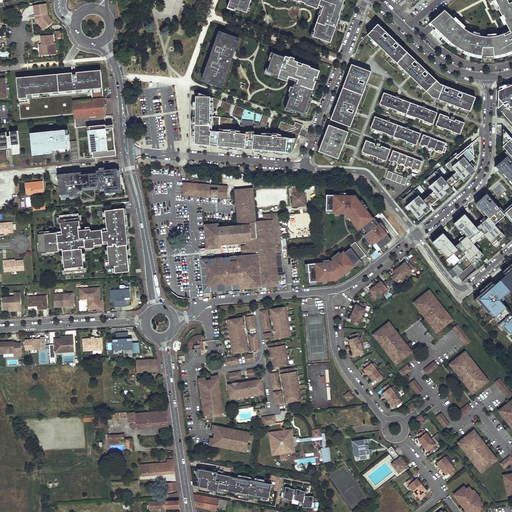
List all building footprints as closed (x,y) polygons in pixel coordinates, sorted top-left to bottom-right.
[(230,0),(228,6),(247,13),(251,0),(230,0)] [(293,0),(298,2),(299,1),(305,3),(305,4),(318,8),(319,5),(323,7),(320,15),(319,15),(314,30),(315,30),(313,36),(330,42),(340,15),(339,15),(341,10),(339,9),(341,5),(342,6),(344,0),(293,0)] [(511,50),(511,0),(494,0),(510,30),(501,34),(482,37),(472,34),(462,27),(445,10),(429,25),(447,45),(469,56),(492,57),(511,50)] [(47,15),(46,4),(33,6),(35,16),(37,15),(37,19),(45,28),(53,22),(47,15)] [(37,19),(37,15),(35,16),(36,20),(44,30),(45,28),(37,19)] [(378,24),(367,35),(380,47),(389,38),(387,36),(384,39),(380,35),(385,30),(378,24)] [(401,46),(385,30),(380,35),(384,39),(387,36),(389,38),(380,47),(386,53),(388,51),(384,47),(390,40),(395,44),(392,46),(396,50),(401,46)] [(239,38),(220,31),(217,39),(220,40),(218,45),(215,44),(213,51),(215,52),(214,55),(212,54),(209,64),(211,65),(210,68),(207,67),(205,75),(207,76),(205,82),(219,87),(221,81),(223,82),(226,74),(223,73),(224,71),(227,71),(231,60),(234,51),(232,50),(234,45),(236,45),(239,38)] [(53,35),(41,36),(42,44),(39,45),(40,47),(41,47),(42,48),(42,50),(40,50),(40,55),(51,54),(50,49),(52,49),(51,44),(54,44),(54,43),(53,35)] [(390,40),(384,47),(388,51),(386,53),(410,75),(418,67),(416,65),(414,67),(410,63),(414,58),(401,46),(396,50),(392,46),(395,44),(390,40)] [(298,62),(274,53),(267,71),(284,77),(288,79),(288,78),(289,76),(296,79),(295,81),(286,107),(304,114),(316,81),(314,80),(315,77),(317,77),(320,70),(310,67),(310,66),(303,63),(302,66),(297,64),(298,62)] [(430,74),(414,58),(410,63),(414,67),(416,65),(418,67),(410,75),(416,81),(417,79),(413,75),(420,68),(422,70),(420,73),(426,78),(430,74)] [(356,65),(352,64),(343,88),(349,90),(342,110),(344,111),(339,123),(348,126),(353,113),(350,112),(351,110),(354,110),(364,84),(361,83),(362,81),(364,82),(369,70),(364,69),(363,72),(354,69),(356,65)] [(420,68),(413,75),(417,79),(416,81),(432,97),(447,102),(451,91),(448,90),(447,93),(441,91),(444,85),(440,84),(430,74),(426,78),(420,73),(422,70),(420,68)] [(17,78),(18,98),(27,97),(27,99),(32,98),(32,94),(91,89),(92,99),(103,98),(101,70),(17,78)] [(350,127),(371,71),(369,70),(364,82),(362,81),(361,83),(364,84),(354,110),(351,110),(350,112),(353,113),(348,126),(350,127)] [(511,84),(498,90),(497,108),(502,104),(507,108),(511,106),(511,84)] [(465,93),(444,85),(441,91),(447,93),(448,90),(451,91),(447,102),(454,105),(454,103),(449,101),(453,92),(458,94),(457,97),(463,99),(465,93)] [(349,90),(343,88),(331,119),(339,123),(344,111),(342,110),(349,90)] [(384,92),(380,104),(433,124),(437,112),(425,108),(423,114),(420,113),(422,107),(414,104),(412,108),(405,106),(407,101),(399,98),(397,104),(394,102),(396,97),(384,92)] [(453,92),(449,101),(454,103),(454,105),(470,111),(475,97),(465,93),(463,99),(457,97),(458,94),(453,92)] [(211,96),(196,96),(196,144),(211,145),(211,143),(218,144),(218,146),(246,148),(246,146),(254,147),(253,149),(293,153),(299,135),(279,128),(281,122),(302,129),(303,125),(295,122),(294,126),(281,121),(277,133),(272,133),(272,135),(266,135),(267,126),(266,126),(269,117),(263,115),(259,126),(240,124),(239,130),(232,129),(233,118),(212,116),(210,116),(211,110),(213,110),(214,107),(217,109),(219,99),(211,96)] [(105,98),(73,101),(75,119),(105,116),(107,116),(105,98)] [(223,101),(220,110),(229,113),(232,104),(223,101)] [(245,109),(236,105),(233,114),(242,117),(245,109)] [(440,113),(435,125),(460,134),(464,123),(455,119),(453,125),(447,123),(448,121),(443,119),(445,115),(440,113)] [(455,119),(445,115),(443,119),(448,121),(447,123),(453,125),(455,119)] [(105,116),(75,119),(76,128),(90,126),(93,158),(98,158),(98,157),(109,156),(117,156),(113,125),(106,125),(105,116)] [(375,116),(370,128),(416,145),(421,133),(410,129),(409,132),(406,130),(407,128),(403,127),(401,131),(393,128),(395,124),(391,122),(390,124),(386,123),(387,121),(375,116)] [(299,135),(302,129),(281,122),(279,128),(299,135)] [(342,142),(346,131),(329,124),(319,151),(336,158),(341,144),(339,143),(339,141),(342,142)] [(503,130),(503,146),(510,140),(511,142),(511,138),(506,132),(507,130),(502,125),(502,130),(503,130)] [(18,131),(9,132),(11,145),(19,145),(18,131)] [(338,159),(348,132),(346,131),(342,142),(339,141),(339,143),(341,144),(336,158),(338,159)] [(66,134),(35,137),(35,142),(32,142),(33,152),(52,150),(61,149),(71,148),(70,139),(66,139),(66,134)] [(446,143),(423,134),(420,143),(442,152),(445,153),(447,147),(444,147),(446,143)] [(366,140),(361,152),(386,161),(390,149),(381,146),(379,152),(373,149),(374,147),(369,145),(370,142),(366,140)] [(511,142),(510,140),(503,146),(511,156),(511,142)] [(381,146),(370,142),(369,145),(374,147),(373,149),(379,152),(381,146)] [(420,143),(419,145),(442,153),(442,152),(420,143)] [(458,153),(446,164),(451,170),(452,169),(454,168),(463,177),(463,178),(475,168),(470,163),(466,167),(461,161),(459,163),(457,162),(462,158),(464,160),(467,156),(473,151),(471,148),(473,147),(472,144),(471,143),(459,153),(458,153)] [(511,156),(503,146),(503,149),(511,159),(511,165),(510,168),(511,170),(511,156)] [(393,150),(389,160),(392,162),(393,160),(397,162),(396,163),(399,164),(400,163),(404,165),(403,166),(407,167),(407,166),(411,167),(411,169),(414,170),(414,169),(419,170),(422,161),(393,150)] [(508,158),(506,157),(502,163),(497,167),(503,174),(504,173),(500,169),(502,164),(508,158)] [(511,165),(511,161),(508,158),(502,164),(500,169),(504,173),(511,182),(511,170),(510,168),(511,165)] [(447,171),(442,165),(437,170),(438,171),(441,169),(443,172),(440,174),(442,176),(447,171)] [(454,168),(452,169),(455,172),(455,173),(460,178),(453,184),(448,179),(446,181),(445,179),(443,181),(441,179),(440,177),(437,179),(443,186),(447,182),(452,187),(463,177),(454,168)] [(121,181),(120,169),(117,169),(97,170),(97,171),(81,173),(81,172),(58,174),(59,187),(67,186),(67,179),(82,178),(83,188),(77,188),(78,191),(105,188),(104,185),(105,185),(104,180),(104,176),(118,175),(118,181),(121,181)] [(437,170),(425,180),(435,190),(440,197),(441,198),(452,188),(452,187),(447,182),(443,186),(437,179),(440,177),(442,176),(440,174),(443,172),(441,169),(438,171),(437,170)] [(407,178),(388,171),(386,178),(405,185),(407,178)] [(455,173),(448,179),(453,184),(460,178),(455,173)] [(118,181),(118,175),(104,176),(104,180),(105,185),(104,185),(105,188),(105,193),(116,192),(116,190),(122,189),(123,189),(123,186),(121,186),(121,181),(118,181)] [(82,178),(67,179),(67,186),(59,187),(60,197),(78,196),(78,191),(77,188),(83,188),(82,178)] [(28,183),(29,191),(32,190),(32,192),(44,191),(43,181),(28,183)] [(211,197),(212,195),(207,195),(188,193),(185,189),(186,183),(184,182),(183,194),(211,197)] [(226,186),(186,183),(185,189),(188,193),(207,195),(211,191),(212,191),(212,190),(217,190),(217,192),(218,192),(222,196),(225,196),(226,186)] [(425,190),(420,185),(414,190),(415,191),(418,188),(420,191),(417,194),(419,195),(425,190)] [(225,196),(222,196),(218,195),(218,196),(217,197),(227,198),(228,186),(226,186),(225,196)] [(291,187),(293,206),(306,205),(305,192),(298,193),(298,187),(291,187)] [(414,190),(403,199),(418,217),(430,207),(429,207),(425,202),(420,206),(415,199),(417,197),(419,195),(417,194),(420,191),(418,188),(415,191),(414,190)] [(440,197),(435,190),(432,192),(437,198),(431,204),(426,198),(423,200),(422,199),(420,200),(418,198),(417,197),(415,199),(420,206),(425,202),(429,207),(440,197)] [(432,192),(426,198),(431,204),(437,198),(432,192)] [(325,196),(325,211),(332,211),(332,214),(345,214),(353,224),(354,222),(360,229),(362,227),(367,233),(365,234),(367,237),(374,244),(375,243),(380,249),(392,239),(383,229),(385,228),(380,221),(378,223),(373,217),(371,219),(366,213),(367,212),(356,199),(355,200),(352,196),(325,196)] [(493,202),(488,196),(478,205),(489,217),(495,224),(505,215),(500,209),(496,213),(489,206),(492,203),(493,202)] [(495,207),(492,203),(489,206),(496,213),(500,209),(499,208),(497,209),(495,207)] [(105,211),(106,218),(125,216),(124,210),(105,211)] [(115,274),(129,272),(126,246),(128,246),(127,240),(125,216),(106,218),(107,229),(102,229),(102,230),(91,232),(91,230),(80,230),(79,214),(60,216),(61,228),(62,232),(38,234),(40,253),(62,251),(65,275),(84,274),(82,249),(94,248),(94,246),(108,244),(108,247),(107,247),(109,269),(115,269),(115,274)] [(463,219),(457,224),(462,230),(467,236),(460,242),(471,255),(467,258),(473,264),(477,260),(477,261),(478,260),(484,255),(478,249),(475,245),(474,243),(480,238),(486,233),(480,227),(475,232),(468,225),(472,222),(472,221),(467,216),(463,219)] [(489,217),(481,223),(492,236),(489,239),(494,245),(497,242),(498,243),(499,242),(505,236),(500,230),(497,226),(495,224),(489,217)] [(475,226),(477,224),(473,220),(472,221),(472,222),(468,225),(475,232),(480,227),(486,233),(480,238),(481,240),(486,236),(489,239),(492,236),(481,223),(476,228),(474,230),(473,227),(474,226),(475,226)] [(12,222),(0,223),(0,233),(5,233),(5,232),(7,232),(8,233),(13,233),(12,222)] [(207,249),(219,248),(219,245),(209,246),(207,227),(217,227),(217,224),(205,225),(207,249)] [(217,228),(217,227),(207,227),(209,246),(219,245),(219,243),(217,228)] [(450,240),(445,234),(441,238),(435,243),(441,249),(454,265),(465,255),(466,254),(459,246),(454,250),(455,251),(454,253),(452,251),(453,251),(447,244),(450,240)] [(456,243),(452,239),(450,240),(447,244),(453,251),(452,251),(454,253),(455,251),(454,250),(459,246),(466,254),(465,255),(467,258),(471,255),(460,242),(455,247),(453,249),(451,247),(453,245),(456,243)] [(309,263),(310,281),(334,280),(338,277),(339,278),(355,266),(354,265),(366,255),(363,251),(361,253),(358,249),(360,247),(356,242),(350,247),(351,248),(345,253),(344,251),(331,262),(309,263)] [(7,260),(3,261),(4,272),(24,270),(23,259),(15,259),(16,261),(7,261),(7,260)] [(414,268),(410,262),(407,265),(405,262),(393,271),(395,274),(392,276),(396,282),(414,268)] [(511,262),(503,271),(504,273),(511,266),(511,262)] [(458,264),(452,269),(457,278),(464,271),(458,264)] [(511,338),(511,337),(511,315),(510,313),(511,312),(510,311),(501,301),(499,299),(509,290),(507,287),(510,285),(508,283),(511,281),(511,266),(504,273),(505,274),(496,282),(497,282),(495,284),(493,283),(476,297),(489,312),(490,310),(500,321),(498,323),(511,338)] [(504,273),(496,280),(496,282),(505,274),(504,273)] [(391,286),(386,281),(383,283),(381,281),(369,290),(371,293),(368,295),(373,300),(391,286)] [(499,299),(501,301),(511,291),(511,281),(508,283),(510,285),(507,287),(509,290),(499,299)] [(80,289),(81,297),(88,297),(88,298),(90,298),(90,308),(104,307),(103,300),(100,300),(99,288),(80,289)] [(110,290),(111,301),(116,301),(120,300),(125,300),(130,300),(130,289),(120,289),(110,290)] [(443,308),(439,302),(437,303),(435,300),(436,299),(432,294),(430,295),(427,292),(416,301),(418,304),(416,306),(420,312),(422,310),(424,313),(426,316),(425,317),(427,321),(429,319),(431,322),(430,324),(434,329),(436,327),(439,331),(451,321),(448,318),(450,316),(446,311),(444,312),(442,309),(443,308)] [(74,306),(73,293),(54,294),(55,306),(63,305),(63,307),(74,306)] [(2,298),(3,310),(9,309),(16,309),(16,311),(21,310),(20,296),(14,297),(2,298)] [(47,309),(47,296),(29,297),(29,306),(36,306),(36,304),(38,304),(38,306),(38,309),(47,309)] [(476,297),(474,299),(487,313),(489,312),(476,297)] [(367,305),(360,302),(359,306),(356,305),(350,318),(353,320),(351,323),(357,326),(367,305)] [(271,309),(276,338),(289,336),(288,331),(287,326),(286,321),(286,317),(285,312),(284,307),(271,309)] [(271,330),(268,309),(260,311),(263,331),(271,330)] [(490,310),(489,312),(498,323),(500,321),(490,310)] [(246,317),(248,329),(255,328),(253,315),(246,317)] [(234,348),(235,353),(248,351),(242,317),(229,319),(230,324),(231,329),(232,334),(233,339),(233,344),(234,348)] [(399,338),(397,335),(394,332),(396,331),(392,325),(389,327),(387,324),(375,333),(378,336),(375,338),(380,343),(381,342),(384,345),(382,347),(387,352),(388,351),(391,354),(389,356),(393,361),(396,359),(399,362),(410,353),(407,350),(409,348),(405,343),(404,344),(401,341),(403,340),(400,336),(399,338)] [(471,341),(458,324),(453,328),(466,345),(471,341)] [(256,333),(249,334),(251,351),(259,349),(256,333)] [(364,354),(357,333),(351,335),(352,339),(349,339),(353,354),(357,353),(358,357),(364,354)] [(202,340),(201,334),(199,335),(198,335),(196,335),(195,336),(193,337),(192,338),(191,339),(190,340),(189,342),(188,343),(188,345),(187,347),(187,349),(187,350),(192,350),(192,349),(192,347),(193,344),(194,343),(196,341),(199,340),(202,340)] [(54,345),(55,353),(74,352),(73,336),(69,336),(69,338),(61,339),(54,339),(54,345)] [(25,340),(25,350),(46,349),(45,337),(41,337),(41,339),(34,339),(33,341),(31,340),(25,340)] [(83,339),(84,351),(103,350),(102,338),(94,338),(92,338),(83,339)] [(118,339),(113,339),(113,350),(123,350),(133,349),(133,343),(132,338),(127,339),(123,339),(118,339)] [(0,342),(0,353),(18,353),(17,343),(17,342),(13,342),(8,342),(8,343),(7,343),(6,342),(0,342)] [(270,343),(273,367),(286,365),(286,360),(285,355),(284,350),(283,345),(281,346),(280,345),(280,342),(270,343)] [(479,369),(475,363),(473,364),(471,361),(472,360),(468,355),(466,357),(463,353),(451,362),(454,366),(452,367),(456,373),(458,371),(460,375),(458,376),(461,379),(463,378),(465,380),(467,383),(465,385),(470,390),(472,388),(475,392),(486,383),(484,379),(486,377),(482,372),(480,373),(478,370),(479,369)] [(254,361),(253,354),(244,355),(246,363),(254,361)] [(240,364),(238,356),(226,358),(227,366),(240,364)] [(160,372),(157,360),(133,361),(134,364),(136,364),(137,373),(160,372)] [(383,378),(369,360),(364,364),(366,367),(364,369),(373,381),(376,379),(378,382),(383,378)] [(438,366),(434,362),(424,370),(428,375),(438,366)] [(411,370),(407,365),(399,371),(403,376),(411,370)] [(286,403),(299,401),(298,396),(298,391),(297,386),(296,381),(295,376),(295,371),(293,372),(292,371),(291,368),(281,369),(286,403)] [(248,378),(256,376),(255,369),(247,370),(248,378)] [(241,371),(229,373),(230,381),(242,379),(241,371)] [(280,389),(278,372),(270,373),(273,390),(280,389)] [(211,376),(212,380),(216,379),(222,412),(224,412),(218,375),(211,376)] [(201,382),(206,415),(207,415),(208,418),(212,417),(212,414),(217,413),(217,416),(222,416),(221,412),(222,412),(216,379),(212,380),(206,381),(201,382)] [(262,379),(228,384),(230,398),(235,397),(240,396),(245,395),(249,394),(254,394),(259,393),(264,392),(262,379)] [(511,395),(511,393),(499,379),(495,382),(508,399),(511,395)] [(422,390),(414,380),(410,383),(418,394),(422,390)] [(402,402),(388,384),(383,388),(385,391),(382,393),(392,405),(394,403),(397,406),(402,402)] [(275,404),(283,403),(281,391),(273,392),(275,404)] [(353,397),(349,392),(344,396),(348,401),(353,397)] [(511,399),(501,409),(503,412),(501,414),(505,419),(507,418),(509,421),(511,424),(510,425),(511,428),(511,399)] [(472,409),(468,404),(458,412),(462,417),(472,409)] [(168,419),(167,411),(141,413),(141,412),(130,413),(131,422),(132,422),(133,430),(169,427),(168,419)] [(449,424),(441,413),(436,417),(444,427),(449,424)] [(274,415),(262,417),(262,419),(260,419),(260,424),(263,423),(263,425),(276,423),(274,415)] [(354,419),(339,421),(341,428),(355,427),(354,419)] [(249,434),(249,432),(213,425),(212,432),(215,432),(216,428),(249,434)] [(356,434),(373,432),(373,426),(356,427),(356,434)] [(213,443),(246,450),(246,449),(249,450),(250,445),(247,445),(248,440),(251,440),(252,436),(249,435),(249,434),(216,428),(215,432),(214,439),(213,443)] [(287,430),(273,432),(270,436),(272,451),(276,454),(280,454),(283,449),(286,452),(287,453),(290,452),(294,448),(293,444),(297,444),(297,442),(296,438),(296,436),(292,437),(292,433),(287,430)] [(427,433),(424,430),(418,433),(421,436),(418,438),(428,450),(430,448),(432,451),(438,447),(430,437),(427,433)] [(484,445),(482,443),(479,440),(481,439),(477,433),(474,435),(471,432),(460,441),(463,444),(461,446),(465,451),(466,450),(469,453),(467,454),(472,460),(473,459),(476,462),(474,463),(478,469),(481,467),(483,470),(495,461),(492,458),(494,456),(490,451),(489,452),(486,449),(488,447),(485,444),(484,445)] [(209,445),(246,452),(246,450),(213,443),(214,439),(211,438),(209,445)] [(367,438),(352,440),(354,460),(370,458),(367,438)] [(330,461),(329,447),(321,448),(323,462),(330,461)] [(456,471),(442,453),(437,457),(439,460),(437,462),(446,474),(449,472),(451,475),(456,471)] [(511,462),(511,458),(510,456),(500,463),(504,468),(511,462)] [(407,466),(401,457),(392,464),(399,473),(407,466)] [(176,473),(174,459),(167,460),(167,462),(142,464),(143,476),(176,473)] [(220,466),(219,473),(224,474),(223,475),(230,476),(232,468),(220,466)] [(199,469),(198,477),(201,478),(199,486),(208,488),(208,489),(227,493),(228,490),(235,491),(235,494),(268,501),(272,484),(269,484),(264,483),(264,482),(255,480),(254,481),(253,481),(251,480),(251,479),(238,477),(238,478),(230,476),(223,475),(224,474),(219,473),(199,469)] [(426,490),(417,478),(414,480),(412,477),(407,481),(410,485),(413,489),(421,499),(426,495),(423,492),(426,490)] [(177,490),(176,482),(166,483),(167,491),(177,490)] [(285,492),(282,492),(281,497),(288,499),(292,500),(292,499),(299,501),(299,502),(304,503),(303,507),(307,508),(307,507),(314,508),(316,499),(313,499),(314,493),(310,492),(310,493),(306,492),(306,488),(302,487),(298,486),(297,491),(294,491),(295,486),(291,485),(291,484),(287,483),(285,492)] [(462,488),(454,494),(457,497),(456,497),(461,504),(468,498),(471,502),(464,508),(467,511),(477,511),(480,510),(478,508),(480,506),(482,504),(480,500),(472,490),(469,486),(466,488),(464,490),(462,488)] [(474,490),(472,490),(480,500),(480,498),(474,490)] [(226,511),(228,501),(194,494),(196,506),(226,511)] [(180,507),(179,498),(177,499),(177,500),(154,502),(154,509),(180,507)] [(464,508),(471,502),(468,498),(461,504),(464,508)]
